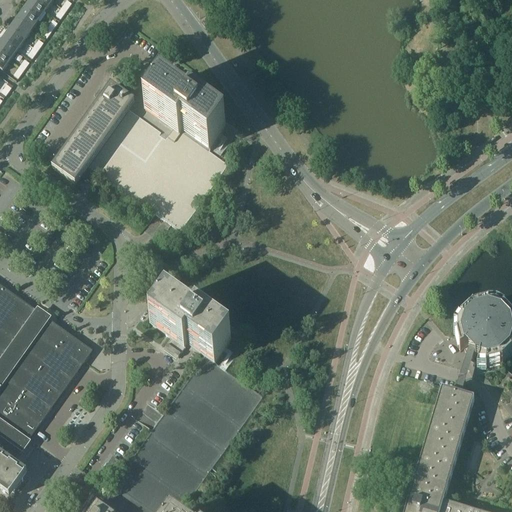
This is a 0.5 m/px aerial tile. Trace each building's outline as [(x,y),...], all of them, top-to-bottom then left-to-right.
[(48,0),(32,0),(30,2),(45,13),(53,3),(48,0)] [(30,2),(23,12),(38,23),(45,13),(30,2)] [(67,2),(62,10),(66,13),(72,6),(67,2)] [(62,10),(56,18),(61,21),(66,13),(62,10)] [(19,18),(16,22),(31,33),(38,23),(23,12),(19,18)] [(16,22),(9,32),(24,43),(31,33),(16,22)] [(53,22),(48,30),(52,33),(58,25),(53,22)] [(48,30),(42,37),(47,41),(52,33),(48,30)] [(9,32),(2,42),(17,53),(24,43),(9,32)] [(2,42),(0,45),(0,56),(10,63),(17,53),(2,42)] [(39,42),(33,50),(38,53),(43,45),(39,42)] [(33,50),(28,57),(33,60),(38,53),(33,50)] [(0,56),(0,71),(3,73),(10,63),(0,56)] [(25,62),(19,69),(24,73),(29,65),(25,62)] [(19,69),(14,77),(18,80),(24,73),(19,69)] [(7,87),(1,95),(6,98),(11,90),(10,89),(7,87)] [(89,168),(87,167),(128,111),(129,111),(133,106),(135,104),(111,87),(106,94),(103,92),(102,92),(101,92),(98,98),(98,99),(97,99),(101,102),(52,170),(75,187),(89,168)] [(160,92),(152,102),(145,112),(174,132),(207,156),(209,153),(221,136),(224,132),(190,107),(193,103),(196,100),(189,95),(186,99),(187,99),(181,107),(160,92)] [(0,489),(2,492),(5,493),(4,494),(4,495),(3,496),(7,499),(10,501),(26,478),(27,476),(18,469),(13,466),(25,448),(28,444),(42,424),(65,392),(84,365),(93,353),(64,332),(43,318),(30,308),(0,287),(0,489)] [(230,346),(195,321),(192,325),(165,306),(151,326),(172,341),(168,346),(165,350),(179,359),(181,356),(184,351),(184,352),(188,347),(187,347),(188,346),(195,351),(205,358),(216,365),(230,346)] [(465,361),(466,361),(471,363),(479,365),(478,367),(479,367),(486,367),(486,369),(502,365),(511,355),(511,319),(503,311),(502,312),(496,308),(489,308),(489,306),(473,310),(460,322),(462,323),(458,329),(458,336),(456,336),(457,339),(458,343),(460,353),(464,351),(466,355),(465,361)] [(466,511),(443,505),(459,454),(474,402),(442,392),(409,502),(409,503),(406,511),(466,511)] [(113,472),(119,463),(113,458),(106,468),(113,472)]
